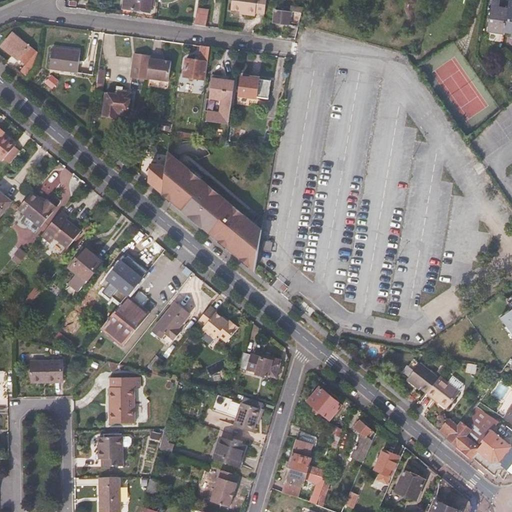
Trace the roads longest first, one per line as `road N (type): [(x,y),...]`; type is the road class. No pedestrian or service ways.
road 1 (tertiary): [(0,84),(307,339)]
road 2 (residential): [(34,2),(60,17),(296,49)]
road 3 (tertiary): [(307,339),(472,481),(504,498)]
road 4 (residential): [(307,339),(255,511)]
road 5 (residential): [(15,404),(66,402),(69,511)]
